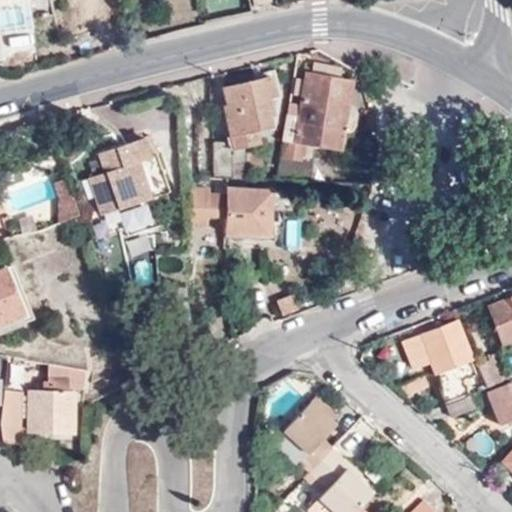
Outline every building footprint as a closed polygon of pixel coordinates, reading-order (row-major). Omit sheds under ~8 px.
[(32,0),(0,0),(0,28),(36,22),(32,0)] [(315,46),(296,51),(272,181),(309,183),(313,159),(304,159),(305,145),(337,148),(341,132),(349,132),(355,112),(353,107),(346,106),(354,69),(352,68),(315,46)] [(226,143),(210,143),(210,178),(225,179),(233,180),(233,169),(245,170),(244,147),(262,142),(258,129),(271,125),(269,115),(273,114),(268,96),(276,95),(272,76),(223,88),(227,105),(224,105),(227,120),(220,122),(226,143)] [(132,163),(156,155),(151,141),(145,144),(142,137),(98,153),(104,172),(94,176),(101,194),(95,197),(102,215),(144,199),(132,163)] [(168,191),(156,155),(132,163),(144,199),(168,191)] [(79,214),(65,175),(51,180),(58,195),(57,222),(79,214)] [(101,194),(94,176),(89,178),(95,197),(101,194)] [(206,187),(191,187),(189,227),(206,227),(206,218),(224,219),(224,195),(207,196),(206,187)] [(270,190),(224,188),(224,195),(224,219),(223,234),(270,235),(270,190)] [(0,319),(22,311),(4,266),(0,267),(0,319)] [(156,287),(159,329),(188,328),(186,287),(156,287)] [(281,313),(299,307),(294,291),(276,297),(281,313)] [(511,296),(490,305),(503,340),(511,337),(511,296)] [(440,388),(445,401),(459,396),(468,392),(462,377),(474,373),(455,323),(404,342),(414,370),(431,364),(435,376),(439,374),(443,387),(440,388)] [(491,359),(477,364),(481,374),(486,386),(498,382),(491,359)] [(88,369),(48,363),(48,382),(43,382),(43,390),(31,389),(30,428),(71,430),(73,391),(69,391),(70,389),(86,389),(88,369)] [(413,394),(429,389),(425,378),(394,389),(408,401),(415,399),(413,394)] [(511,384),(488,393),(499,424),(511,419),(511,380),(511,381),(511,382),(511,384)] [(20,443),(25,391),(6,391),(2,425),(5,442),(20,443)] [(445,401),(446,404),(469,395),(468,392),(459,396),(445,401)] [(445,404),(450,418),(476,408),(471,394),(469,395),(445,404)] [(311,403),(332,421),(338,415),(316,397),(311,403)] [(312,473),(334,449),(322,440),(336,424),(332,421),(311,403),(285,432),(310,453),(301,463),(312,473)] [(299,466),(301,463),(310,453),(285,432),(275,444),(299,466)] [(351,464),(334,449),(312,473),(312,474),(329,489),(325,494),(308,511),(356,511),(359,510),(374,493),(347,470),(351,464)] [(312,474),(308,478),(325,494),(329,489),(312,474)] [(430,511),(433,509),(421,499),(409,511),(430,511)]
